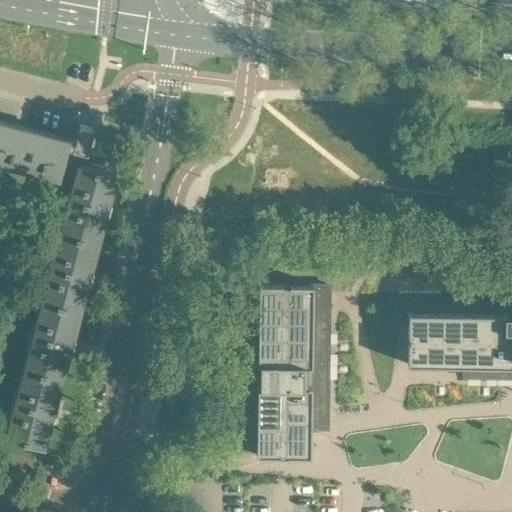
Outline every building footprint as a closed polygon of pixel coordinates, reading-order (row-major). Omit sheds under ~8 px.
[(63,162),(77,166),(78,164),(83,165),(86,152),(93,126),(92,126),(92,127),(79,124),(79,123),(78,122),(74,140),(0,119),(0,160),(59,176),(63,162)] [(59,232),(94,241),(97,242),(102,223),(103,221),(105,215),(107,215),(111,202),(108,202),(110,196),(110,193),(115,175),(116,174),(83,165),(78,164),(77,166),(72,186),(65,211),(59,232)] [(97,242),(94,241),(59,232),(54,253),(47,279),(41,300),(79,310),(84,291),(85,289),(86,283),(89,283),(93,270),(90,269),(91,264),(92,261),(97,242)] [(326,421),(328,284),(258,283),(256,454),(310,455),(311,421),(326,421)] [(79,310),(41,300),(36,321),(29,346),(23,368),(61,378),(66,359),(67,356),(68,350),(71,351),(75,338),(72,337),(73,331),(74,329),(79,310)] [(407,322),(407,364),(462,364),(466,364),(466,375),(511,375),(511,312),(407,311),(407,322)] [(56,397),(61,378),(23,368),(18,389),(11,414),(5,436),(43,446),(48,427),(49,424),(50,418),(53,419),(57,406),(54,405),(55,399),(56,397)]
